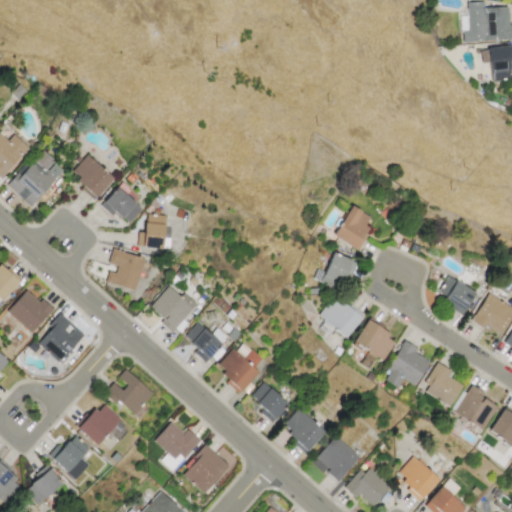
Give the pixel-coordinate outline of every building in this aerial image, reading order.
[(511,39),(511,22),(507,22),(506,7),(482,7),(482,1),(465,2),(465,13),(458,14),(459,41),(511,39)] [(487,47),(488,80),(508,79),(507,61),(511,61),(510,46),(487,47)] [(0,177),(26,148),(12,134),(6,140),(0,135),(0,177)] [(29,207),(62,169),(39,149),(6,187),(29,207)] [(94,196),(111,178),(85,154),(68,173),(94,196)] [(131,202),(135,198),(119,183),(101,202),(126,225),(140,209),(131,202)] [(372,218),(348,206),(332,237),(356,250),(372,218)] [(163,228),(163,215),(143,215),(142,247),(168,248),(169,228),(163,228)] [(105,282),(133,290),(143,259),(110,249),(106,263),(116,266),(113,273),(108,271),(105,282)] [(349,276),(354,263),(329,254),(319,282),(336,289),(341,273),(349,276)] [(0,299),(18,280),(0,262),(0,299)] [(443,299),(452,304),(450,308),(460,314),(474,292),(447,275),(436,292),(444,297),(443,299)] [(147,306),(161,319),(158,322),(171,334),(182,321),(181,320),(195,304),(182,292),(178,296),(166,286),(147,306)] [(29,333),(51,309),(40,299),(37,302),(24,289),(4,311),(29,333)] [(511,312),(511,307),(486,292),(470,320),(498,337),(511,312)] [(341,338),(359,319),(334,295),(316,314),(341,338)] [(56,362),(81,336),(60,315),(34,340),(56,362)] [(351,341),(380,361),(394,340),(365,320),(351,341)] [(209,334),(195,322),(182,335),(211,362),(222,351),(217,346),(225,337),(215,327),(209,334)] [(511,349),(511,329),(503,344),(511,349)] [(256,372),(252,368),(260,359),(242,342),(234,350),(231,347),(213,366),(239,390),(256,372)] [(400,342),(385,369),(388,370),(383,380),(396,387),(401,379),(413,386),(429,359),(400,342)] [(447,407),(461,385),(447,376),(450,372),(436,363),(419,389),(447,407)] [(151,395),(124,369),(103,391),(130,417),(151,395)] [(272,420),(286,404),(262,381),(247,397),(272,420)] [(495,406),(479,396),(481,392),(469,384),(451,412),(480,430),(495,406)] [(93,445),(119,421),(101,402),(75,427),(93,445)] [(280,425),(304,450),(323,432),(298,407),(280,425)] [(511,447),(511,413),(502,407),(486,431),(511,447)] [(159,460),(169,470),(198,441),(185,428),(181,433),(169,421),(151,440),(165,453),(159,460)] [(73,480),(86,465),(78,458),(87,448),(72,434),(50,459),(73,480)] [(336,480),(357,457),(333,435),(312,458),(336,480)] [(178,472),(201,493),(226,466),(204,445),(178,472)] [(396,472),(403,479),(399,482),(418,499),(437,479),(411,455),(396,472)] [(21,484),(0,465),(0,501),(3,504),(21,484)] [(60,485),(45,465),(34,473),(37,478),(23,489),(34,504),(60,485)] [(357,494),(370,506),(387,488),(363,465),(342,488),(353,498),(357,494)] [(460,511),(463,509),(450,496),(457,488),(447,478),(426,501),(438,511),(460,511)] [(137,511),(180,511),(158,491),(137,511)]
